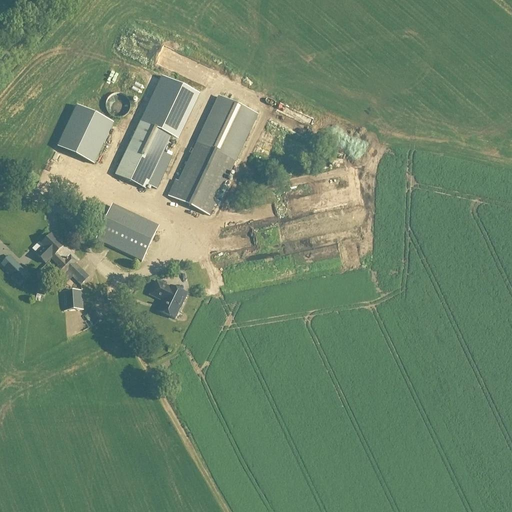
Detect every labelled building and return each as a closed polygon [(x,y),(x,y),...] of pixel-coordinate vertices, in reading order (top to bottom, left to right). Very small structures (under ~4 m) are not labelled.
[(130,109),(130,108),(130,106),(130,105),(129,103),(129,102),(128,101),(127,100),(126,99),(125,98),(124,97),(123,96),(122,96),(120,95),(119,95),(117,95),(116,95),(115,95),(113,96),(112,96),(111,97),(110,98),(109,99),(108,100),(107,101),(106,102),(106,103),(105,105),(105,106),(105,108),(105,109),(105,110),(106,112),(106,113),(107,114),(108,115),(109,116),(110,117),(111,118),(112,119),(113,119),(115,120),(116,120),(117,120),(119,120),(120,120),(122,119),(123,119),(124,118),(125,117),(126,116),(127,115),(128,114),(129,113),(129,112),(130,110),(130,109)] [(167,198),(198,213),(208,218),(234,163),(235,163),(257,118),(217,99),(196,145),(178,184),(175,183),(167,198)] [(93,166),(112,125),(76,108),(56,149),(93,166)] [(114,176),(145,191),(170,137),(140,122),(114,176)] [(102,151),(96,163),(100,165),(106,153),(102,151)] [(98,243),(143,265),(159,230),(114,208),(98,243)] [(49,258),(51,260),(63,249),(51,237),(42,246),(52,256),(49,258)] [(64,247),(63,249),(51,260),(58,268),(53,273),(60,281),(67,274),(81,287),(88,280),(79,271),(78,273),(73,268),(78,263),(77,263),(78,262),(75,258),(73,259),(69,255),(70,254),(64,247)] [(27,276),(17,265),(9,258),(0,266),(8,274),(19,285),(27,276)] [(156,283),(149,297),(160,302),(161,300),(164,301),(158,314),(174,321),(179,310),(180,310),(186,296),(170,288),(170,290),(156,283)] [(46,287),(38,286),(36,297),(44,298),(46,287)] [(63,313),(83,312),(82,293),(62,295),(63,313)] [(95,310),(87,316),(95,325),(102,320),(95,310)] [(113,369),(129,360),(109,329),(98,335),(112,357),(108,360),(113,369)] [(92,339),(87,342),(92,353),(98,350),(92,339)]
